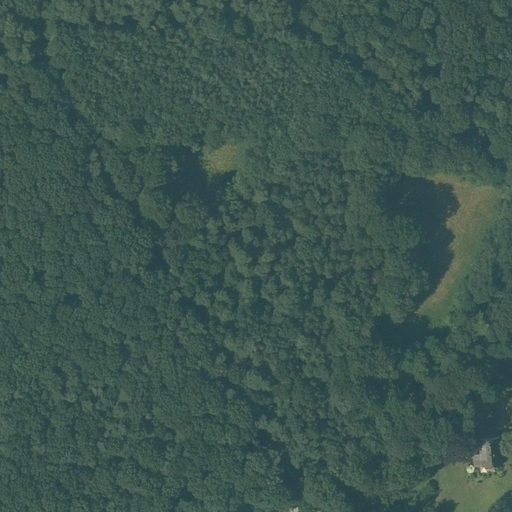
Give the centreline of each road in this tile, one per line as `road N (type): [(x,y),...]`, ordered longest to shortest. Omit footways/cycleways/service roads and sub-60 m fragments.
road 1 (track): [(313,506),(64,102),(29,11)]
road 2 (track): [(0,9),(295,22),(457,116)]
road 3 (track): [(64,102),(98,113),(277,108),(457,116)]
